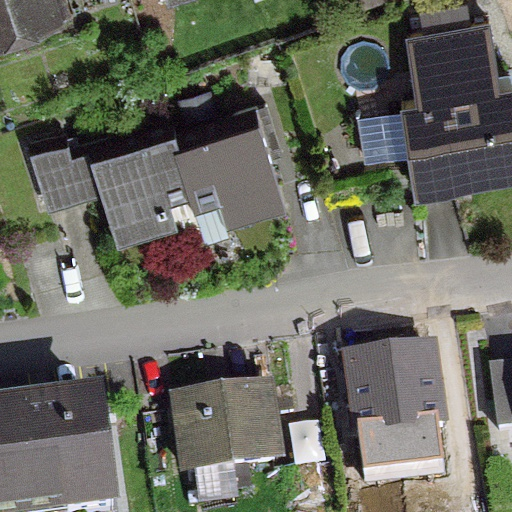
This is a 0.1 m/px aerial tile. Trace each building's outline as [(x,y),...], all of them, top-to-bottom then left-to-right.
[(53,0),(0,0),(0,28),(18,23),(22,34),(61,21),(53,0)] [(413,100),(396,102),(411,190),(511,173),(511,90),(511,84),(495,86),(485,21),(402,34),(413,100)] [(203,93),(177,101),(182,118),(208,111),(203,93)] [(224,132),(175,147),(174,147),(188,193),(186,194),(191,207),(217,199),(221,212),(223,215),(227,218),(231,219),(237,219),(279,206),(263,153),(275,149),(261,104),(228,115),(224,118),(222,123),(222,127),(224,132)] [(61,134),(25,145),(43,205),(70,197),(74,194),(76,190),(76,185),(61,134)] [(106,185),(97,187),(114,242),(157,229),(161,227),(164,223),(166,218),(166,214),(162,201),(186,194),(188,193),(174,147),(175,147),(171,134),(119,149),(118,145),(117,141),(113,138),(109,137),(104,137),(89,141),(88,145),(87,151),(89,158),(91,162),(95,166),(102,170),(106,185)] [(425,353),(346,363),(356,438),(435,427),(425,353)] [(511,369),(488,372),(494,432),(511,430),(511,369)] [(204,393),(174,397),(184,474),(270,463),(263,416),(288,413),(284,387),(205,400),(204,393)] [(0,511),(61,503),(61,511),(102,511),(108,511),(94,406),(0,418),(0,511)] [(457,511),(455,492),(424,496),(425,511),(457,511)]
